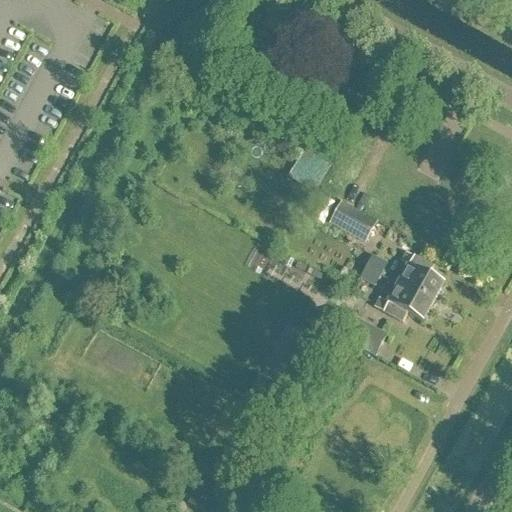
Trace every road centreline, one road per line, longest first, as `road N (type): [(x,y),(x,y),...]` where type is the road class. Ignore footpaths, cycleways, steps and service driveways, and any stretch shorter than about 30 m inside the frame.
road 1 (unclassified): [(511,305),(397,511)]
road 2 (unclassified): [(511,102),(329,0)]
